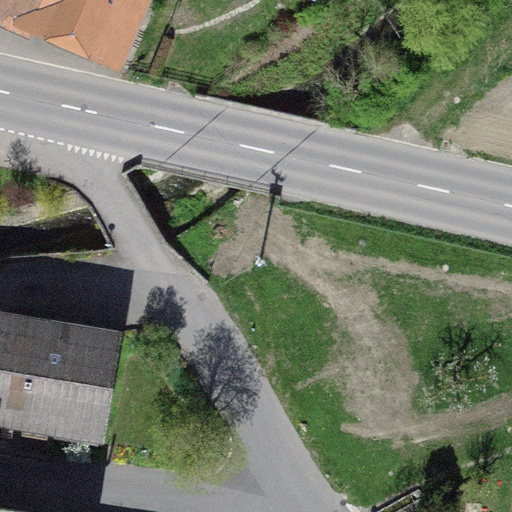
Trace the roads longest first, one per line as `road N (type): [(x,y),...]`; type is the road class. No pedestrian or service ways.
road 1 (residential): [(319,511),(108,193),(101,159),(111,118)]
road 2 (primary): [(511,211),(111,118)]
